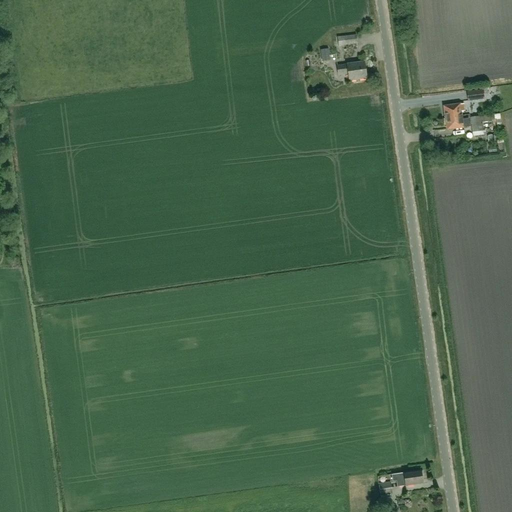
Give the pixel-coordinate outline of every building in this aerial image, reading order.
[(356,35),(337,37),(338,46),(357,44),(356,35)] [(337,66),(338,76),(348,74),(349,81),(367,78),(364,62),(346,64),(337,66)] [(483,90),(467,93),(468,101),(484,99),(483,90)] [(445,118),(462,116),(461,112),(464,111),(463,104),(460,104),(444,107),(445,118)] [(462,116),(445,118),(447,130),(470,127),(469,119),(463,120),(462,116)] [(480,117),(471,118),(473,136),(484,135),(482,124),(481,124),(480,117)] [(404,472),(395,474),(396,480),(397,486),(405,485),(422,483),(420,470),(404,472)] [(391,481),(383,482),(378,483),(380,495),(381,495),(391,494),(393,494),(391,481)] [(392,509),(391,501),(384,502),(385,510),(389,509),(388,511),(397,511),(397,508),(392,509)]
